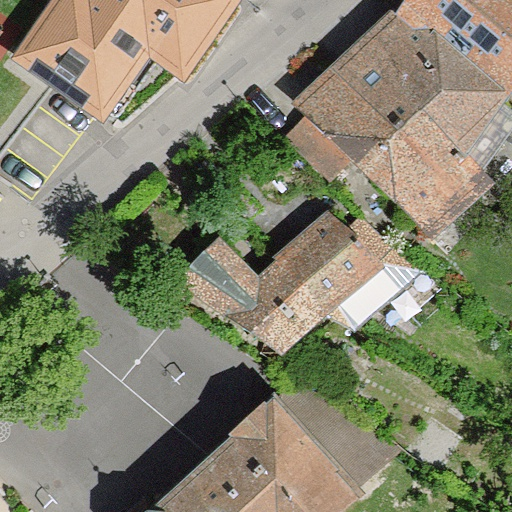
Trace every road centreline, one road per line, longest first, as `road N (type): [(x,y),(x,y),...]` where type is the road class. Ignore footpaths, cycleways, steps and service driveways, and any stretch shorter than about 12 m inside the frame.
road 1 (residential): [(315,0),(147,147)]
road 2 (unknown): [(147,147),(62,250),(0,304)]
